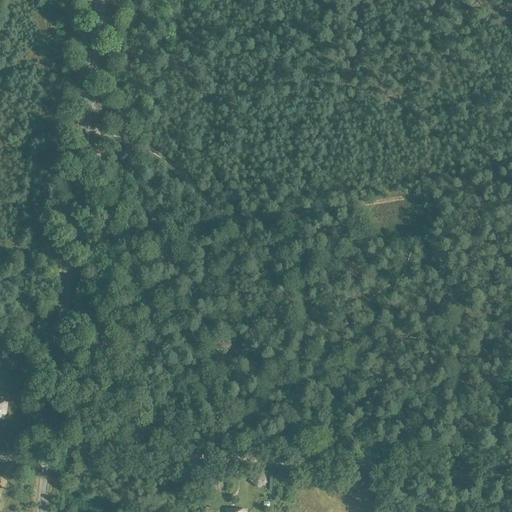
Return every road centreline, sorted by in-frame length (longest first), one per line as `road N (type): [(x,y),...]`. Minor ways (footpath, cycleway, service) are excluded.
road 1 (unclassified): [(511,471),(73,446),(47,452)]
road 2 (track): [(511,187),(238,219),(219,213),(149,148),(85,132)]
road 3 (tertiary): [(47,452),(100,0)]
